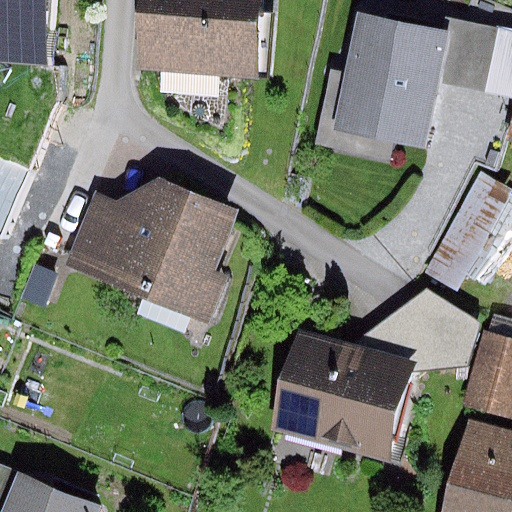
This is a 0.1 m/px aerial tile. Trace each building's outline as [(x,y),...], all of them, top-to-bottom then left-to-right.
[(60,0),(0,0),(0,61),(56,66),(60,0)] [(276,0),(155,0),(151,73),(271,81),(276,0)] [(460,31),(368,11),(355,72),(338,68),(322,147),(388,161),(393,138),(435,147),(449,83),(460,31)] [(460,31),(449,83),(511,96),(511,30),(506,29),(462,20),(460,31)] [(511,188),(484,173),(429,273),(462,291),(511,199),(511,188)] [(53,193),(0,175),(0,245),(31,256),(53,193)] [(127,212),(103,202),(76,268),(211,317),(246,225),(171,187),(127,212)] [(433,290),(358,345),(426,363),(475,366),(488,323),(433,290)] [(358,345),(306,332),(282,426),(402,457),(426,363),(358,345)] [(511,337),(490,332),(472,404),(511,414),(511,337)] [(511,511),(511,433),(472,425),(453,511),(511,511)] [(0,511),(15,511),(31,474),(0,461),(0,511)] [(110,511),(113,507),(31,474),(15,511),(110,511)]
